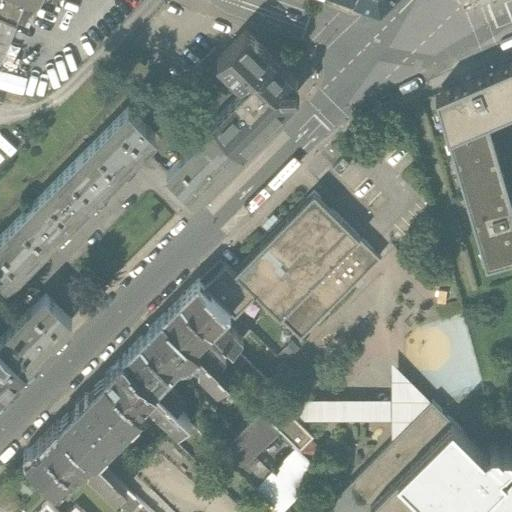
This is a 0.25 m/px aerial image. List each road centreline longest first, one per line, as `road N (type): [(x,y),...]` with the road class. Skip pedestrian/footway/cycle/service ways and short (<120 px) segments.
road 1 (residential): [(389,44),(0,442)]
road 2 (residential): [(265,0),(389,44)]
road 3 (residential): [(389,44),(441,49),(511,20)]
